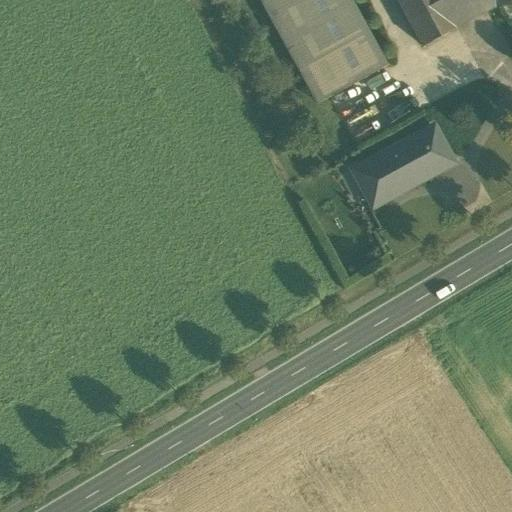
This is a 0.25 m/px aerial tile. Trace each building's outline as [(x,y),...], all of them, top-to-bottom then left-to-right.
[(260,0),(280,36),(317,104),(328,98),(387,66),(351,0),(260,0)] [(397,0),(422,47),(456,28),(441,0),(397,0)] [(483,0),(441,0),(456,28),(489,10),(483,0)] [(511,0),(483,0),(489,10),(490,13),(511,1),(511,0)] [(430,176),(431,177),(453,165),(433,128),(411,140),(430,176)] [(362,188),(373,207),(430,176),(411,140),(359,168),(368,185),(362,188)] [(353,171),(362,188),(368,185),(359,168),(353,171)]
